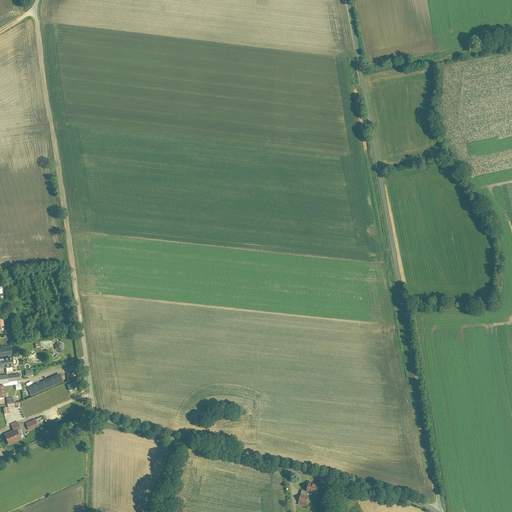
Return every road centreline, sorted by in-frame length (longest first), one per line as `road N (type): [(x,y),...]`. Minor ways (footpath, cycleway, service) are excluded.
road 1 (residential): [(440,510),(347,0)]
road 2 (unclassified): [(3,458),(95,419),(440,510)]
road 3 (track): [(32,10),(95,419)]
